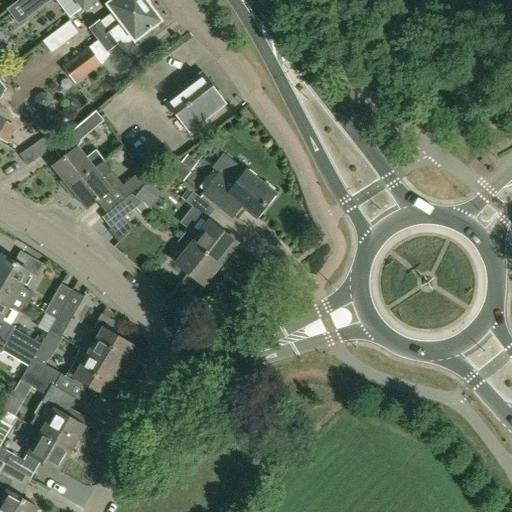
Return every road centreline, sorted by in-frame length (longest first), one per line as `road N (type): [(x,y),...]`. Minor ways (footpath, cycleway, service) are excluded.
road 1 (primary): [(254,19),(367,253)]
road 2 (primary): [(415,218),(277,37),(254,19)]
road 3 (tertiary): [(177,344),(58,238),(0,205)]
road 4 (residential): [(97,511),(116,476),(128,415),(177,344)]
road 5 (tertiary): [(328,324),(222,361),(177,344)]
